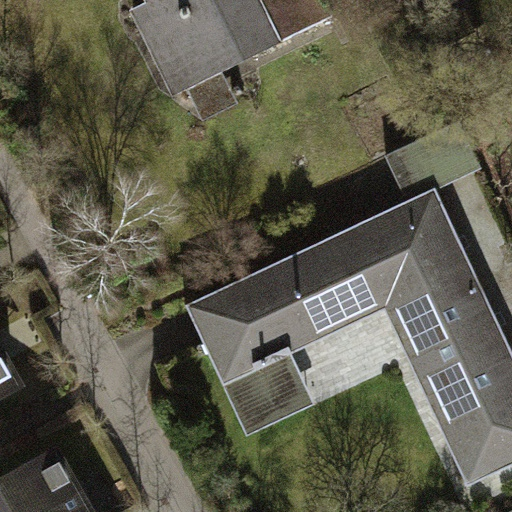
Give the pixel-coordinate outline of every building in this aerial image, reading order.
[(150,0),(152,3),(136,11),(168,76),(244,39),(253,57),(334,17),(325,0),(150,0)] [(409,46),(423,79),(465,60),(450,28),(409,46)] [(410,201),(186,306),(225,387),(386,311),(409,361),(469,487),(511,466),(511,348),(437,190),(483,169),(461,122),(388,156),(410,201)] [(386,311),(225,387),(249,436),(409,361),(386,311)] [(0,359),(0,397),(16,388),(0,359)] [(84,511),(53,455),(0,484),(0,511),(84,511)]
